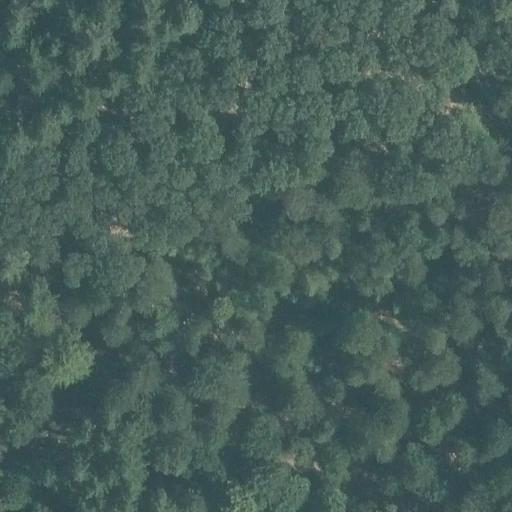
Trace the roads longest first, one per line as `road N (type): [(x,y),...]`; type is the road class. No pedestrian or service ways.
road 1 (track): [(0,198),(203,511)]
road 2 (track): [(203,0),(0,147)]
road 3 (track): [(511,134),(433,0)]
